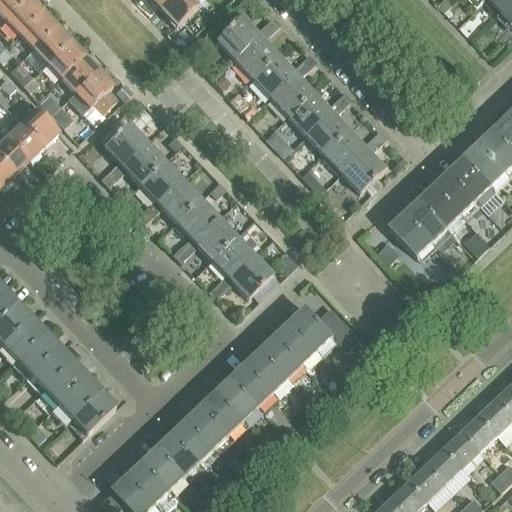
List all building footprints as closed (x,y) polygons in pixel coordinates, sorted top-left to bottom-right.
[(23,0),(3,0),(0,3),(0,23),(4,28),(28,5),(23,0)] [(141,0),(156,15),(172,0),(141,0)] [(183,0),(172,0),(156,15),(172,33),(194,12),(183,0)] [(511,0),(492,0),(486,6),(500,21),(511,9),(511,0)] [(28,5),(4,28),(17,42),(42,19),(28,5)] [(444,6),(438,12),(444,18),(450,13),(444,6)] [(511,9),(500,21),(511,34),(511,9)] [(42,19),(17,42),(31,57),(56,34),(42,19)] [(215,48),(233,68),(257,45),(253,41),(239,25),(215,48)] [(271,25),(262,33),(270,41),(278,32),(271,25)] [(257,45),(233,68),(251,87),(275,64),(261,49),(270,41),(262,33),(253,41),(257,45)] [(56,34),(31,57),(45,71),(69,48),(56,34)] [(69,48),(45,71),(59,86),(83,63),(69,48)] [(5,54),(0,58),(0,68),(1,70),(11,61),(5,54)] [(83,63),(59,86),(72,100),(65,106),(66,107),(97,77),(83,63)] [(306,63),(298,71),(305,78),(314,70),(306,63)] [(275,64),(251,87),(269,106),(293,83),(289,79),(275,64)] [(293,83),(269,106),(286,125),(311,102),(296,86),(305,78),(298,71),(289,79),(293,83)] [(25,77),(16,86),(22,93),(32,84),(25,77)] [(97,77),(66,107),(80,122),(91,111),(100,121),(114,107),(105,97),(111,92),(97,77)] [(221,82),(213,89),(221,98),(229,91),(221,82)] [(32,84),(22,93),(29,100),(39,91),(32,84)] [(0,91),(8,101),(15,95),(5,85),(0,90),(0,91)] [(342,100),(333,108),(340,116),(349,108),(342,100)] [(311,102),(286,125),(304,144),(329,121),(325,117),(311,102)] [(53,107),(43,115),(50,122),(59,113),(53,107)] [(329,121),(304,144),(322,163),(346,140),(331,124),(340,116),(333,108),(325,117),(329,121)] [(12,124),(41,155),(58,140),(35,116),(29,109),(12,124)] [(247,111),(238,119),(246,127),(256,118),(248,110),(247,111)] [(59,113),(50,122),(55,128),(65,119),(59,113)] [(4,145),(27,169),(41,155),(12,124),(7,129),(14,135),(4,145)] [(493,140),(511,159),(511,129),(508,126),(493,140)] [(109,131),(97,142),(104,149),(116,138),(109,131)] [(116,169),(108,177),(116,186),(124,177),(121,174),(146,150),(128,131),(102,155),(116,169)] [(378,139),(369,147),(377,155),(385,147),(378,139)] [(346,140),(322,163),(340,182),(364,159),(360,155),(346,140)] [(478,154),(506,182),(511,176),(511,159),(493,140),(478,154)] [(175,143),(167,151),(174,158),(182,151),(175,143)] [(0,168),(13,182),(27,169),(4,145),(0,148),(0,168)] [(282,147),(273,156),(282,165),(291,156),(282,147)] [(364,159),(340,182),(358,201),(382,178),(368,163),(377,155),(369,147),(360,155),(364,159)] [(121,174),(124,177),(138,192),(164,168),(146,150),(121,174)] [(464,167),(491,196),(506,182),(478,154),(464,167)] [(449,182),(476,210),(491,196),(464,167),(449,182)] [(0,194),(13,182),(0,168),(0,194)] [(153,207),(144,215),(152,223),(160,215),(157,212),(182,188),(164,168),(138,192),(153,207)] [(99,185),(107,194),(116,186),(108,177),(99,185)] [(434,196),(461,225),(476,210),(449,182),(434,196)] [(157,212),(160,215),(174,230),(200,206),(182,188),(157,212)] [(218,189),(208,198),(215,205),(225,196),(218,189)] [(419,210),(447,238),(461,225),(434,196),(419,210)] [(188,245),(180,253),(188,261),(196,253),(192,249),(217,225),(200,206),(174,230),(188,245)] [(405,224),(432,252),(447,238),(419,210),(405,224)] [(144,215),(136,224),(143,231),(152,223),(144,215)] [(417,267),(432,252),(405,224),(389,238),(417,267)] [(192,249),(196,253),(210,268),(235,244),(217,225),(192,249)] [(235,244),(210,268),(224,283),(216,291),(224,299),(232,291),(228,287),(254,263),(261,256),(243,236),(235,244)] [(481,244),(469,255),(478,264),(490,253),(481,244)] [(383,254),(378,259),(389,271),(394,266),(399,262),(387,250),(383,254)] [(171,261),(179,269),(188,261),(180,253),(171,261)] [(228,287),(232,291),(247,306),(272,282),(254,263),(228,287)] [(224,299),(216,291),(207,299),(215,307),(224,299)] [(2,298),(0,299),(0,326),(15,312),(2,298)] [(15,312),(0,326),(0,354),(0,355),(29,327),(15,312)] [(290,331),(318,360),(333,346),(334,345),(347,359),(362,346),(331,314),(316,328),(305,317),(290,331)] [(29,327),(0,355),(14,369),(43,342),(29,327)] [(275,346),(302,375),(318,360),(290,331),(275,346)] [(43,342),(14,369),(27,384),(57,356),(43,342)] [(261,359),(288,388),(302,375),(275,346),(261,359)] [(57,356),(27,384),(42,399),(71,371),(57,356)] [(246,373),(273,402),(288,388),(261,359),(246,373)] [(71,371),(42,399),(56,413),(85,386),(71,371)] [(231,387),(258,416),(273,402),(246,373),(231,387)] [(85,386),(56,413),(70,428),(99,401),(85,386)] [(216,401),(244,430),(258,416),(231,387),(216,401)] [(511,393),(496,408),(511,424),(511,393)] [(99,401),(70,428),(84,443),(113,416),(99,401)] [(201,416),(228,445),(244,430),(216,401),(201,416)] [(304,407),(294,417),(305,429),(315,419),(304,407)] [(479,424),(497,443),(498,443),(505,451),(511,444),(511,424),(496,408),(479,424)] [(186,430),(214,458),(228,445),(201,416),(186,430)] [(461,441),(479,460),(497,443),(479,424),(461,441)] [(172,443),(199,472),(214,458),(186,430),(172,443)] [(444,458),(462,477),(479,460),(461,441),(444,458)] [(157,457),(184,486),(199,472),(172,443),(157,457)] [(143,471),(170,500),(184,486),(157,457),(143,471)] [(427,474),(445,493),(462,477),(444,458),(427,474)] [(128,485),(153,511),(156,511),(170,500),(143,471),(128,485)] [(498,480),(509,491),(511,487),(511,476),(508,472),(498,480)] [(409,490),(427,509),(445,493),(427,474),(409,490)] [(490,488),(500,499),(509,491),(498,480),(490,488)] [(0,511),(25,511),(0,485),(0,511)] [(113,500),(124,511),(153,511),(128,485),(113,499),(113,500)] [(392,507),(396,511),(423,511),(427,509),(409,490),(392,507)] [(123,511),(124,511),(113,500),(100,511),(123,511)]
